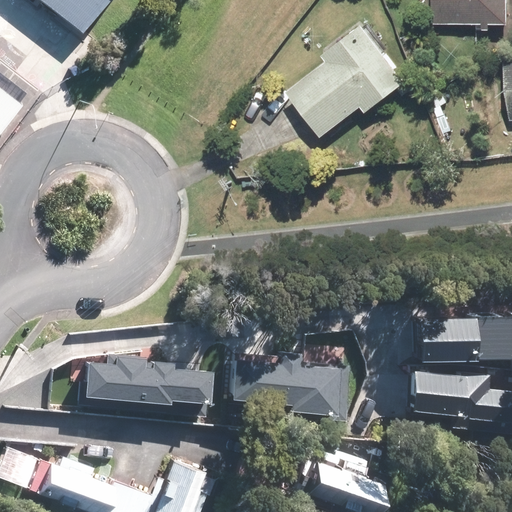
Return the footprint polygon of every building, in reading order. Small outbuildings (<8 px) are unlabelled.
[(12,0),(64,40),(95,0),(12,0)] [(502,24),(501,0),(433,0),(434,25),(502,24)] [(400,82),(361,31),(326,58),(330,63),(287,96),(319,137),(359,106),(363,111),(400,82)] [(0,91),(0,130),(19,107),(0,91)] [(253,362),(162,347),(154,397),(245,411),(253,362)] [(136,410),(140,373),(65,366),(65,371),(62,404),(136,410)] [(180,511),(196,469),(168,458),(148,511),(180,511)] [(367,480),(310,459),(299,490),(356,510),(367,480)] [(94,511),(105,483),(45,462),(35,490),(94,511)] [(119,511),(129,487),(109,479),(97,511),(119,511)] [(146,511),(153,495),(132,487),(123,511),(146,511)]
